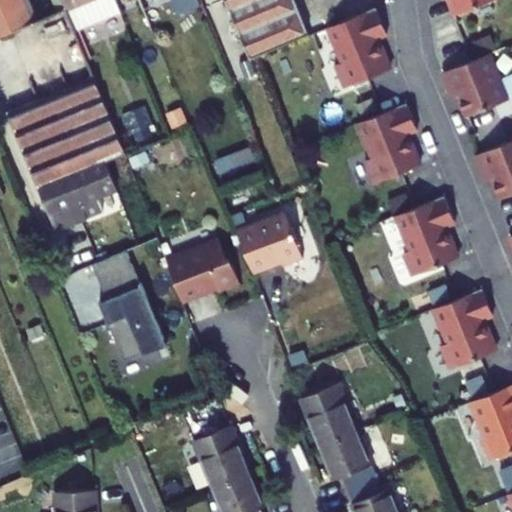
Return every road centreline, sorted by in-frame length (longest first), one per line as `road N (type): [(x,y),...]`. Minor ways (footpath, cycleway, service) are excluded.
road 1 (residential): [(402,0),(415,69),(511,304)]
road 2 (residential): [(309,511),(240,344)]
